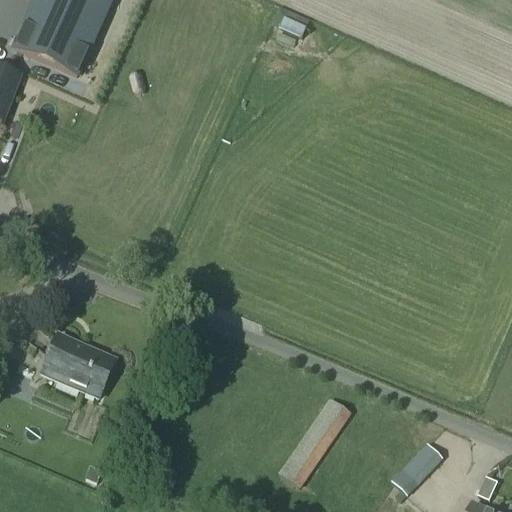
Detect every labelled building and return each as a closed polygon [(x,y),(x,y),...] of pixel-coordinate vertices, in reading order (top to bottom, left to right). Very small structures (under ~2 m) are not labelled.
[(36,0),(13,53),(75,80),(110,0),(36,0)] [(0,126),(15,81),(0,75),(0,126)] [(56,342),(39,378),(95,403),(111,367),(56,342)] [(330,404),(279,479),(299,492),(349,418),(330,404)] [(425,448),(398,476),(413,490),(439,461),(425,448)] [(469,496),(478,500),(484,485),(475,481),(469,496)]
